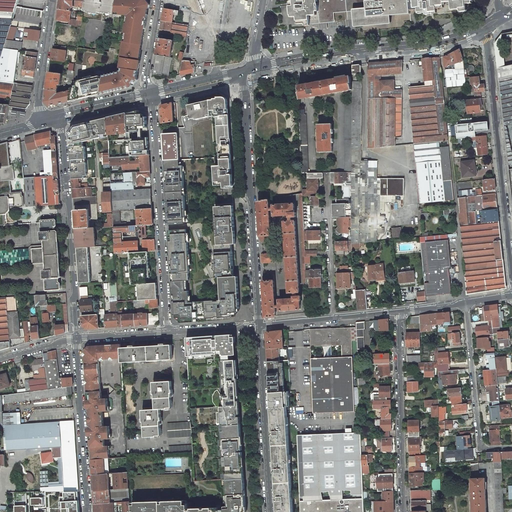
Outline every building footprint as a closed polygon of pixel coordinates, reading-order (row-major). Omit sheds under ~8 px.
[(16,7),(18,0),(0,0),(0,18),(13,19),(14,14),(16,7)] [(74,6),(75,0),(59,0),(59,10),(71,11),(71,10),(71,6),(74,6)] [(85,0),(84,7),(84,11),(84,12),(88,12),(88,11),(105,14),(106,11),(110,11),(112,0),(85,0)] [(145,0),(116,0),(114,12),(119,13),(119,14),(129,14),(128,23),(126,23),(125,33),(126,33),(125,42),(140,45),(142,45),(144,29),(146,29),(148,15),(147,15),(148,9),(149,9),(150,5),(145,0)] [(293,0),(294,6),(290,6),(290,15),(291,15),(291,17),(296,17),(297,24),(310,23),(320,22),(324,22),(326,22),(334,21),(333,12),(346,11),(350,11),(354,10),(355,26),(390,23),(390,15),(410,13),(410,9),(417,8),(418,13),(425,12),(426,15),(467,11),(467,8),(464,8),(464,4),(466,4),(474,3),(473,0),(293,0)] [(26,16),(27,9),(16,7),(14,14),(26,16)] [(179,15),(179,11),(164,8),(162,21),(173,22),(174,15),(179,15)] [(42,18),(43,11),(27,9),(26,16),(42,18)] [(70,20),(72,11),(71,11),(59,10),(57,20),(64,21),(64,19),(70,20)] [(74,26),(81,27),(83,13),(81,13),(79,12),(77,21),(75,20),(74,26)] [(11,26),(13,19),(0,18),(0,60),(4,48),(6,40),(7,36),(11,26)] [(189,25),(183,24),(173,22),(162,21),(161,29),(171,31),(170,35),(175,36),(187,37),(189,25)] [(41,31),(30,29),(29,32),(28,39),(39,41),(41,31)] [(68,46),(68,38),(55,37),(55,46),(68,46)] [(172,57),(171,57),(174,40),(159,38),(154,75),(162,76),(162,74),(169,76),(172,57)] [(21,50),(22,43),(6,40),(4,48),(19,50),(21,50)] [(140,45),(125,42),(124,47),(123,47),(121,58),(122,58),(121,65),(122,65),(122,68),(121,72),(121,73),(116,74),(116,73),(112,74),(112,75),(104,77),(101,94),(130,87),(137,81),(137,77),(138,77),(138,74),(139,64),(140,64),(140,61),(138,61),(139,57),(140,57),(141,50),(139,50),(140,45)] [(0,80),(14,83),(19,50),(4,48),(0,60),(0,80)] [(65,62),(66,51),(53,49),(51,60),(65,62)] [(460,50),(444,58),(445,67),(452,65),(452,66),(453,66),(454,67),(455,67),(456,69),(445,70),(447,87),(466,85),(465,77),(463,61),(461,53),(460,50)] [(24,75),(34,77),(37,53),(27,51),(27,56),(25,65),(23,65),(23,70),(25,70),(24,75)] [(440,57),(431,58),(423,59),(425,85),(409,87),(414,144),(448,141),(440,57)] [(196,68),(197,62),(190,61),(183,60),(180,75),(194,72),(196,72),(196,68)] [(400,61),(369,64),(369,65),(369,71),(369,99),(395,99),(395,137),(402,137),(402,90),(395,90),(394,80),(380,81),(380,75),(402,73),(402,61),(400,61)] [(360,64),(353,65),(353,74),(357,74),(361,75),(361,66),(360,64)] [(49,75),(47,90),(58,91),(59,84),(61,84),(62,77),(62,74),(49,72),(49,75)] [(73,81),(74,76),(67,75),(66,80),(65,80),(64,86),(67,86),(68,86),(68,80),(73,81)] [(72,90),(70,101),(74,100),(85,98),(85,97),(87,96),(87,97),(88,97),(89,97),(89,96),(93,95),(93,96),(101,94),(104,77),(99,76),(92,77),(85,79),(76,81),(77,83),(72,87),(72,90)] [(480,85),(479,76),(471,77),(471,84),(475,84),(475,92),(485,91),(485,84),(480,85)] [(302,85),(298,86),(299,93),(300,99),(304,98),(353,90),(351,83),(352,83),(351,77),(302,85)] [(14,83),(0,80),(0,123),(6,124),(7,120),(9,107),(10,105),(0,104),(0,97),(11,99),(15,83),(14,83)] [(353,104),(352,172),(352,178),(352,203),(352,217),(352,227),(352,241),(352,244),(360,243),(367,243),(376,242),(377,228),(380,228),(380,224),(385,224),(386,216),(380,216),(381,202),(381,196),(396,196),(404,196),(404,178),(380,178),(380,181),(377,181),(377,178),(377,161),(361,161),(361,84),(357,82),(353,82),(353,90),(353,104)] [(30,105),(33,85),(15,83),(11,99),(10,105),(9,107),(26,109),(30,105)] [(70,101),(72,90),(58,94),(58,91),(47,90),(45,101),(50,106),(70,101)] [(482,106),(481,98),(467,100),(468,114),(484,112),(484,110),(482,110),(481,106),(482,106)] [(224,185),(232,184),(227,101),(226,99),(224,99),(215,99),(215,100),(211,100),(211,115),(216,114),(219,159),(221,159),(222,166),(215,166),(216,182),(221,182),(221,183),(224,183),(224,185)] [(395,99),(369,99),(369,149),(395,146),(395,137),(395,99)] [(205,102),(205,103),(202,104),(202,102),(188,106),(191,119),(211,115),(211,100),(205,102)] [(162,123),(173,121),(172,103),(161,106),(162,123)] [(147,131),(147,114),(141,110),(128,113),(129,132),(137,132),(147,131)] [(302,173),(309,173),(306,115),(305,115),(304,110),(299,110),(302,173)] [(130,139),(129,132),(128,113),(108,118),(109,134),(109,135),(117,134),(117,132),(119,132),(121,132),(124,132),(124,133),(125,133),(126,139),(130,139)] [(71,164),(72,179),(78,179),(81,178),(85,178),(84,174),(87,173),(85,147),(84,147),(83,142),(87,141),(86,139),(93,138),(93,139),(102,137),(101,135),(105,134),(109,134),(108,118),(75,125),(69,133),(71,160),(71,164)] [(451,126),(452,134),(489,130),(488,122),(451,126)] [(320,153),(333,152),(331,124),(318,124),(320,153)] [(51,133),(51,131),(34,135),(27,137),(25,140),(27,151),(38,148),(37,146),(45,145),(45,146),(47,146),(47,144),(51,143),(51,136),(52,136),(51,133)] [(137,132),(137,139),(130,140),(130,139),(126,139),(109,140),(109,141),(110,153),(110,157),(140,155),(149,155),(147,131),(137,132)] [(164,161),(179,160),(177,133),(162,134),(164,161)] [(486,136),(470,137),(471,141),(477,141),(478,147),(487,146),(486,136)] [(101,141),(102,153),(104,153),(110,153),(109,141),(101,141)] [(0,144),(0,297),(0,298),(0,296),(0,292),(1,292),(0,277),(0,225),(5,225),(4,214),(6,214),(10,210),(10,208),(23,207),(24,206),(23,197),(22,196),(21,193),(11,193),(10,180),(14,180),(13,165),(10,166),(7,143),(0,144)] [(439,143),(414,146),(420,203),(445,201),(443,181),(452,180),(449,146),(440,147),(439,143)] [(478,147),(473,148),(473,151),(476,150),(478,150),(479,156),(488,154),(487,146),(478,147)] [(53,168),(53,165),(52,151),(52,150),(43,150),(44,169),(53,168)] [(150,171),(149,155),(140,155),(110,157),(110,167),(110,174),(141,171),(141,172),(150,171)] [(179,160),(164,161),(164,162),(165,162),(166,169),(165,169),(166,185),(167,185),(168,200),(167,200),(168,217),(169,217),(169,225),(184,224),(184,221),(186,221),(185,194),(183,194),(183,189),(184,189),(183,162),(179,163),(179,160)] [(463,177),(476,175),(474,161),(461,162),(463,177)] [(55,194),(54,180),(53,168),(44,169),(45,172),(40,172),(41,177),(35,177),(23,178),(26,207),(37,206),(38,206),(60,204),(59,194),(55,194)] [(141,172),(141,171),(110,174),(111,177),(112,191),(134,190),(134,186),(145,185),(145,177),(150,177),(150,171),(141,172)] [(348,178),(348,172),(345,172),(330,172),(331,183),(335,183),(335,184),(342,184),(342,182),(342,181),(344,181),(348,181),(348,178)] [(152,208),(151,189),(134,190),(112,191),(111,177),(102,178),(103,193),(104,212),(113,211),(120,211),(137,209),(152,208)] [(303,193),(303,196),(311,196),(319,196),(319,178),(308,178),(308,189),(302,189),(303,193)] [(494,190),(496,190),(495,179),(483,180),(485,191),(491,191),(494,190)] [(91,197),(91,187),(79,188),(73,189),(74,198),(91,197)] [(475,196),(477,196),(482,195),(481,189),(477,189),(477,190),(476,190),(476,192),(473,192),(472,189),(459,191),(459,198),(475,196)] [(459,198),(458,198),(459,213),(498,209),(496,194),(482,195),(477,196),(478,204),(478,206),(479,209),(476,209),(475,196),(459,198)] [(96,196),(91,197),(74,198),(74,205),(82,205),(82,204),(90,203),(90,204),(97,204),(96,196)] [(269,208),(269,199),(258,201),(261,240),(262,242),(270,241),(271,240),(269,210),(269,208)] [(219,317),(232,317),(232,312),(231,309),(238,309),(239,308),(239,299),(235,299),(235,294),(236,294),(235,282),(238,282),(237,276),(234,276),(232,244),(233,244),(232,231),(235,231),(235,225),(233,225),(232,220),(234,220),(233,203),(215,204),(216,215),(217,236),(218,245),(215,245),(216,252),(216,260),(214,260),(215,270),(218,270),(219,277),(220,277),(223,277),(223,286),(228,286),(229,291),(224,292),(224,300),(221,300),(218,300),(218,301),(214,302),(214,301),(197,302),(198,306),(193,306),(193,304),(190,305),(189,291),(186,291),(185,281),(189,281),(188,255),(189,255),(188,243),(187,243),(186,230),(171,230),(171,238),(172,261),(170,261),(170,267),(173,267),(174,282),(171,282),(172,287),(174,286),(175,295),(174,295),(175,302),(172,302),(173,315),(175,315),(179,315),(180,320),(184,320),(184,323),(194,322),(194,319),(194,317),(205,316),(205,318),(215,318),(214,317),(219,317)] [(352,217),(352,203),(332,204),(333,217),(339,217),(352,217)] [(274,205),(273,205),(274,208),(274,210),(274,216),(289,215),(289,217),(290,217),(291,217),(296,217),(296,212),(295,212),(294,204),(274,205)] [(307,206),(303,206),(304,230),(320,230),(320,223),(313,224),(313,225),(311,225),(309,223),(308,206),(307,206)] [(145,225),(153,225),(152,208),(137,209),(138,218),(137,218),(137,221),(138,220),(138,226),(145,225)] [(89,217),(88,209),(74,210),(76,229),(89,228),(89,221),(89,219),(89,218),(89,217)] [(498,209),(459,213),(460,225),(499,221),(498,209)] [(126,223),(121,224),(120,211),(113,211),(113,213),(114,227),(126,226),(126,223)] [(113,227),(114,227),(113,213),(107,214),(108,223),(103,224),(103,228),(113,227)] [(349,227),(352,227),(352,217),(339,217),(338,217),(338,225),(340,226),(336,231),(336,233),(338,235),(341,233),(349,233),(349,230),(348,228),(349,227)] [(60,278),(61,277),(57,232),(54,232),(54,227),(55,227),(56,226),(56,220),(55,220),(42,221),(41,221),(41,223),(42,232),(41,232),(41,240),(44,240),(45,248),(32,248),(32,249),(32,252),(32,256),(28,256),(28,253),(14,254),(14,262),(32,260),(33,264),(46,263),(46,271),(43,271),(44,279),(45,279),(46,290),(47,290),(60,290),(60,289),(60,283),(59,283),(58,283),(58,278),(60,278)] [(300,292),(297,256),(295,221),(292,221),(290,221),(285,222),(287,257),(289,292),(295,292),(296,292),(299,292),(300,292)] [(501,241),(499,221),(460,225),(462,245),(501,241)] [(139,241),(122,242),(122,232),(136,231),(140,231),(140,235),(140,237),(146,237),(145,225),(138,226),(126,226),(114,227),(113,227),(115,254),(129,253),(137,252),(138,252),(138,248),(139,248),(139,241)] [(393,237),(402,236),(401,227),(392,228),(393,237)] [(88,247),(95,247),(94,228),(89,228),(76,229),(77,248),(88,247)] [(320,230),(304,230),(305,240),(321,240),(320,230)] [(155,251),(154,240),(143,241),(141,241),(141,242),(143,242),(143,252),(148,252),(155,251)] [(449,267),(451,267),(448,240),(420,243),(425,292),(426,297),(452,293),(449,267)] [(352,241),(336,241),(337,250),(352,250),(352,248),(352,244),(352,241)] [(503,259),(501,241),(462,245),(464,264),(503,259)] [(79,283),(90,282),(90,275),(90,274),(89,261),(89,260),(88,252),(77,253),(79,283)] [(145,300),(158,299),(156,282),(148,283),(147,278),(150,278),(148,252),(143,252),(138,252),(129,253),(131,284),(137,284),(138,300),(144,300),(145,300)] [(262,262),(263,263),(268,263),(268,262),(273,261),(273,262),(277,262),(277,253),(262,254),(261,256),(262,262)] [(464,264),(467,294),(507,288),(503,259),(464,264)] [(383,264),(369,266),(370,280),(376,279),(376,277),(384,276),(383,264)] [(414,271),(399,273),(400,285),(415,284),(414,271)] [(341,273),(337,273),(338,288),(351,288),(351,277),(353,277),(353,279),(355,279),(354,272),(348,272),(341,273)] [(273,276),(272,275),(264,276),(263,277),(265,318),(276,316),(275,307),(275,305),(274,281),(273,276)] [(311,278),(310,278),(310,286),(310,287),(321,287),(321,278),(311,278)] [(111,302),(118,302),(117,283),(110,283),(111,302)] [(88,296),(87,287),(80,288),(80,300),(92,299),(92,296),(88,296)] [(365,289),(356,291),(356,298),(357,310),(367,309),(365,289)] [(425,292),(417,293),(418,301),(426,300),(426,297),(425,292)] [(47,300),(46,300),(46,295),(35,295),(36,307),(40,306),(47,306),(47,300)] [(295,299),(280,300),(280,305),(280,307),(280,310),(301,309),(300,300),(302,300),(302,296),(297,296),(295,296),(295,299)] [(0,350),(11,347),(10,338),(6,297),(0,298),(0,297),(0,350)] [(19,319),(18,319),(16,297),(6,297),(10,338),(24,337),(23,329),(20,329),(19,319)] [(93,311),(92,299),(80,300),(81,312),(85,311),(92,311),(93,311)] [(158,308),(158,299),(145,300),(145,303),(150,303),(150,301),(151,301),(152,308),(158,308)] [(118,307),(117,302),(110,302),(111,315),(104,315),(105,319),(105,328),(119,327),(118,315),(118,307)] [(498,307),(500,307),(500,304),(490,306),(492,320),(493,328),(500,327),(498,307)] [(437,324),(437,325),(443,324),(443,322),(450,321),(449,312),(437,314),(437,324)] [(135,314),(135,326),(149,325),(148,314),(143,314),(143,313),(139,313),(139,314),(135,314)] [(159,320),(158,313),(148,314),(149,325),(155,324),(159,320)] [(87,329),(99,328),(98,314),(93,315),(85,315),(82,315),(82,325),(87,329)] [(135,326),(135,314),(122,315),(123,326),(135,326)] [(420,323),(420,328),(421,328),(422,332),(431,331),(431,325),(436,324),(437,324),(437,314),(419,315),(420,323)] [(419,315),(410,317),(410,324),(420,323),(419,315)] [(32,341),(40,339),(39,326),(38,326),(37,317),(31,318),(31,323),(31,331),(28,331),(27,321),(23,322),(23,329),(24,337),(25,343),(29,342),(29,335),(32,335),(32,341)] [(388,319),(370,321),(370,329),(375,328),(375,330),(389,330),(388,319)] [(488,321),(488,325),(476,327),(477,336),(493,334),(493,333),(493,328),(492,320),(488,321)] [(357,349),(364,349),(363,329),(365,329),(364,322),(356,322),(356,328),(357,332),(357,349)] [(62,323),(62,325),(55,325),(55,335),(65,333),(65,323),(62,323)] [(311,358),(313,413),(355,411),(351,328),(310,329),(310,347),(324,346),(331,346),(342,345),(342,349),(342,352),(342,357),(332,357),(325,358),(311,358)] [(279,348),(284,348),(283,331),(266,333),(268,361),(280,361),(279,348)] [(510,347),(509,341),(511,341),(510,336),(509,336),(508,331),(501,332),(498,332),(500,348),(510,347)] [(406,333),(406,347),(420,346),(420,332),(406,333)] [(456,333),(448,334),(449,339),(453,339),(454,345),(461,344),(460,333),(456,333)] [(220,357),(238,356),(236,335),(187,337),(188,359),(220,357)] [(489,339),(488,337),(478,338),(479,348),(486,347),(486,343),(489,342),(489,339)] [(103,348),(103,347),(102,345),(88,346),(88,348),(86,351),(84,351),(87,384),(100,383),(99,360),(121,358),(121,348),(120,344),(106,345),(106,348),(103,348)] [(172,359),(171,345),(121,348),(121,358),(122,363),(172,359)] [(62,378),(59,379),(56,350),(52,351),(43,354),(44,359),(48,389),(67,387),(71,386),(73,386),(72,377),(62,378)] [(438,362),(438,372),(448,371),(447,363),(449,363),(448,352),(446,352),(438,352),(438,362)] [(489,359),(490,364),(487,364),(487,370),(490,370),(490,369),(496,368),(495,356),(495,353),(488,353),(487,353),(487,359),(489,359)] [(378,364),(390,364),(389,354),(371,354),(369,357),(369,365),(378,364)] [(220,357),(222,407),(240,406),(238,356),(220,357)] [(503,359),(497,359),(497,356),(495,356),(496,368),(496,369),(497,370),(504,369),(503,359)] [(26,392),(48,389),(44,359),(32,360),(34,370),(39,370),(39,373),(40,378),(34,379),(25,380),(26,388),(26,392)] [(268,361),(270,392),(285,391),(283,361),(280,361),(268,361)] [(434,376),(434,366),(433,366),(433,362),(421,362),(419,363),(419,367),(422,370),(425,370),(425,373),(425,377),(434,376)] [(390,375),(390,364),(378,364),(379,375),(390,375)] [(465,373),(465,369),(448,371),(438,372),(438,390),(443,389),(443,385),(456,384),(456,379),(457,379),(457,374),(458,374),(460,373),(465,373)] [(497,370),(496,369),(490,370),(487,370),(484,370),(485,379),(481,380),(482,386),(487,386),(496,385),(498,385),(498,383),(497,377),(497,370)] [(0,388),(10,385),(7,375),(0,376),(0,388)] [(161,421),(160,409),(167,409),(167,408),(172,408),(171,393),(172,393),(171,381),(153,382),(154,394),(155,409),(142,410),(143,422),(144,422),(144,437),(156,436),(161,435),(160,421),(161,421)] [(418,392),(418,381),(415,382),(407,382),(408,392),(418,392)] [(101,389),(100,383),(87,384),(87,390),(87,392),(101,391),(101,389)] [(496,389),(496,385),(487,386),(487,392),(490,392),(491,402),(499,401),(498,388),(496,389)] [(390,397),(390,386),(382,387),(380,387),(380,393),(373,393),(371,395),(371,401),(374,401),(387,400),(387,397),(390,397)] [(68,395),(67,387),(48,389),(26,392),(22,393),(23,401),(68,395)] [(461,390),(461,388),(448,389),(448,391),(447,392),(447,394),(448,395),(449,397),(462,396),(461,392),(459,392),(459,391),(460,390),(461,390)] [(109,426),(104,426),(103,411),(108,411),(107,398),(102,399),(101,391),(87,392),(88,404),(89,404),(90,407),(88,407),(91,453),(92,453),(93,455),(91,455),(91,459),(104,458),(109,458),(109,450),(107,450),(107,446),(105,446),(104,439),(110,438),(109,426)] [(285,391),(270,392),(271,407),(287,406),(290,406),(289,396),(287,396),(287,391),(285,391)] [(23,401),(22,393),(18,393),(9,395),(10,403),(23,401)] [(9,395),(0,395),(0,428),(3,428),(2,399),(5,399),(5,403),(10,403),(9,395)] [(462,404),(462,396),(449,397),(450,400),(452,402),(452,405),(454,405),(462,404)] [(430,407),(432,407),(432,413),(432,417),(439,417),(439,407),(439,399),(425,400),(425,407),(430,407)] [(390,408),(390,400),(387,400),(374,401),(374,409),(382,408),(382,419),(391,419),(391,414),(389,414),(389,408),(390,408)] [(462,404),(454,405),(454,408),(452,408),(453,414),(466,412),(466,410),(467,410),(467,403),(462,404)] [(511,416),(511,415),(511,411),(510,411),(510,405),(500,406),(501,418),(511,416)] [(224,426),(241,425),(240,406),(222,407),(224,426)] [(275,431),(274,424),(288,423),(287,417),(287,406),(271,407),(272,419),(273,431),(275,431)] [(492,420),(501,419),(501,418),(500,406),(490,407),(490,415),(492,414),(492,420)] [(392,430),(391,419),(382,419),(381,419),(381,430),(392,430)] [(409,421),(409,437),(411,437),(419,437),(419,431),(419,420),(409,421)] [(62,451),(65,492),(77,491),(79,491),(74,421),(59,422),(60,422),(42,423),(42,428),(30,429),(6,430),(8,450),(27,449),(26,429),(33,429),(34,431),(31,431),(32,449),(51,448),(56,448),(57,451),(62,451)] [(191,427),(191,422),(167,424),(168,438),(192,437),(191,427)] [(277,511),(293,511),(290,463),(289,463),(289,460),(290,460),(288,423),(274,424),(275,431),(275,433),(274,433),(273,434),(273,437),(275,437),(277,466),(277,470),(276,471),(275,471),(275,475),(277,474),(277,482),(276,482),(276,490),(278,490),(279,494),(276,494),(277,497),(277,498),(279,498),(279,500),(279,503),(277,504),(277,511)] [(224,426),(227,479),(229,479),(244,478),(241,425),(224,426)] [(499,425),(491,425),(490,427),(491,442),(492,442),(500,441),(499,425)] [(297,435),(300,511),(364,511),(364,498),(363,492),(363,475),(362,473),(362,455),(362,452),(361,441),(361,439),(361,432),(297,435)] [(470,436),(458,437),(458,442),(459,450),(468,449),(468,446),(471,446),(470,436)] [(419,437),(411,437),(411,439),(409,439),(409,454),(415,454),(415,451),(420,450),(419,437)] [(392,451),(391,438),(380,438),(377,438),(378,448),(381,448),(382,448),(383,451),(392,451)] [(192,453),(192,445),(168,446),(169,454),(192,453)] [(56,448),(51,448),(51,455),(59,454),(60,483),(49,484),(49,485),(62,485),(62,492),(65,492),(62,451),(57,451),(56,448)] [(447,456),(449,456),(449,451),(440,451),(440,466),(446,466),(446,463),(446,459),(445,456),(447,456)] [(501,452),(487,453),(487,458),(494,457),(494,462),(502,462),(501,459),(501,452)] [(368,462),(371,462),(371,454),(366,455),(364,455),(362,455),(362,473),(368,472),(368,465),(368,462)] [(409,457),(410,473),(422,473),(422,467),(420,467),(420,463),(425,463),(424,455),(415,455),(415,457),(409,457)] [(92,475),(105,474),(104,458),(91,459),(92,475)] [(494,462),(496,511),(503,511),(503,508),(502,462),(494,462)] [(471,479),(472,511),(486,511),(485,478),(479,478),(478,463),(470,464),(471,479)] [(40,472),(41,492),(46,492),(62,492),(62,485),(49,485),(49,484),(49,472),(40,472)] [(114,476),(115,489),(129,488),(128,472),(105,474),(92,475),(93,490),(110,489),(109,476),(114,476)] [(410,473),(410,486),(423,485),(422,473),(410,473)] [(393,491),(393,474),(386,474),(379,474),(379,479),(378,479),(378,492),(383,491),(393,491)] [(225,510),(221,510),(220,511),(246,511),(246,510),(245,494),(244,478),(229,479),(229,488),(228,488),(228,503),(230,503),(230,506),(228,506),(225,506),(225,510)] [(114,502),(130,501),(129,488),(115,489),(110,489),(93,490),(94,504),(112,502),(114,502)] [(431,500),(431,490),(410,490),(411,500),(431,500)] [(80,511),(79,500),(77,500),(77,491),(65,492),(65,501),(61,502),(61,508),(61,511),(80,511)] [(382,499),(383,499),(383,501),(375,501),(375,511),(393,511),(394,503),(392,503),(392,501),(393,501),(393,491),(383,491),(383,494),(381,494),(382,499)] [(15,493),(15,511),(27,511),(26,492),(15,493)] [(41,492),(34,492),(35,498),(32,498),(32,505),(35,505),(35,511),(46,511),(46,492),(41,492)] [(431,510),(431,500),(411,500),(411,511),(412,511),(426,510),(426,511),(431,510)] [(118,509),(117,511),(130,511),(130,501),(114,502),(115,510),(118,509)] [(132,505),(132,511),(220,511),(221,510),(218,510),(218,508),(206,508),(206,509),(202,509),(202,508),(191,508),(191,510),(188,510),(188,509),(187,504),(184,504),(184,501),(163,501),(163,504),(161,504),(161,501),(136,502),(136,505),(132,505)] [(113,511),(112,502),(94,504),(94,511),(113,511)]
